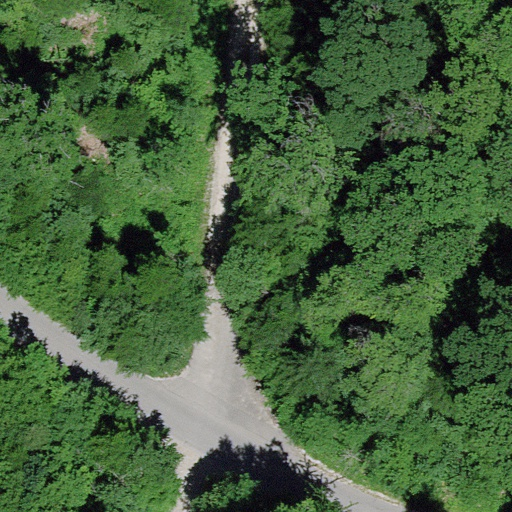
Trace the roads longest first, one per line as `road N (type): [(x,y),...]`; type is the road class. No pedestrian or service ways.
road 1 (track): [(249,0),(183,511)]
road 2 (residential): [(0,302),(87,365),(371,511)]
